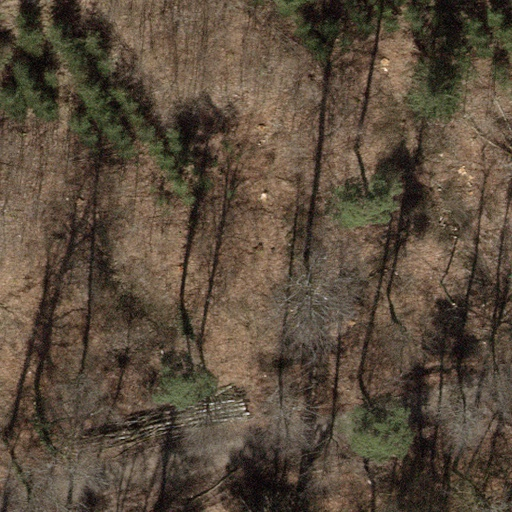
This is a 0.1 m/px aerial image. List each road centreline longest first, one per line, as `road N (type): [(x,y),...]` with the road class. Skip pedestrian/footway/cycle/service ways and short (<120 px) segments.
road 1 (track): [(0,501),(377,416),(511,372)]
road 2 (track): [(377,416),(141,511)]
